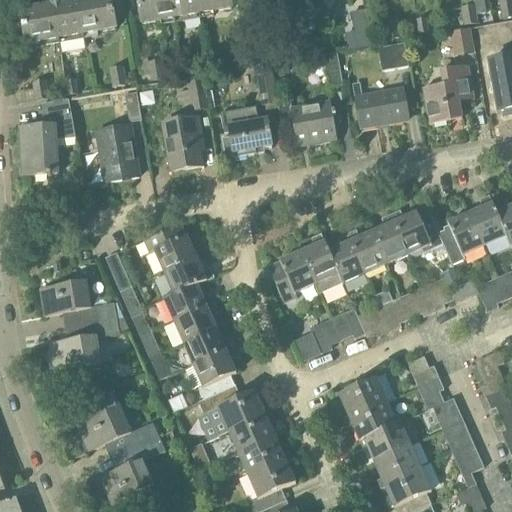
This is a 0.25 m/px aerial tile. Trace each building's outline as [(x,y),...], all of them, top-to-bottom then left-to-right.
[(110,0),(96,0),(77,3),(83,37),(116,31),(110,0)] [(175,21),(170,0),(137,0),(142,27),(175,21)] [(196,0),(170,0),(175,21),(175,25),(201,21),(200,17),(196,0)] [(196,0),(200,17),(232,11),(230,0),(196,0)] [(341,0),(284,0),(288,18),(320,12),(318,4),(341,0)] [(474,8),(475,17),(485,15),(482,0),(466,0),(468,9),(474,8)] [(511,1),(499,4),(502,21),(511,19),(511,1)] [(59,46),(84,41),(83,37),(77,3),(52,8),(58,42),(59,46)] [(58,42),(52,8),(20,13),(26,47),(58,42)] [(476,25),(475,17),(474,8),(468,9),(461,11),(464,27),(476,25)] [(396,22),(383,24),(387,41),(399,39),(396,22)] [(425,22),(417,23),(419,36),(428,34),(425,22)] [(368,27),(356,29),(360,49),(372,46),(368,27)] [(467,31),(450,34),(454,58),(471,56),(467,31)] [(281,60),(279,48),(255,52),(257,64),(281,60)] [(394,72),(390,49),(377,51),(381,74),(394,72)] [(220,54),(207,56),(210,73),(223,71),(220,54)] [(337,57),(324,59),(329,90),(342,88),(337,57)] [(511,59),(489,64),(499,115),(511,112),(511,59)] [(162,64),(149,66),(152,83),(165,81),(162,64)] [(191,64),(183,65),(185,78),(193,76),(191,64)] [(274,91),(269,67),(256,70),(260,93),(274,91)] [(444,88),(423,92),(429,127),(462,121),(459,105),(474,102),(468,68),(441,73),(444,88)] [(123,71),(110,73),(113,90),(126,87),(123,71)] [(74,83),(66,85),(68,98),(77,96),(74,83)] [(203,84),(188,86),(193,113),(207,111),(203,84)] [(45,85),(33,87),(36,103),(48,101),(45,85)] [(402,94),(355,102),(360,132),(408,123),(402,94)] [(141,125),(136,96),(124,98),(129,127),(141,125)] [(68,103),(41,108),(43,131),(19,133),(23,180),(47,178),(47,179),(50,179),(50,178),(58,177),(55,143),(75,141),(68,103)] [(290,105),(278,108),(281,123),(292,121),(297,151),(337,144),(330,105),(292,112),(290,105)] [(223,137),(228,136),(229,141),(221,142),(225,163),(256,158),(255,154),(272,151),(267,124),(258,125),(256,111),(220,117),(223,137)] [(198,120),(163,126),(171,175),(202,170),(198,145),(202,145),(198,120)] [(131,131),(97,136),(105,187),(139,181),(131,131)] [(482,210),(470,216),(484,248),(506,239),(496,216),(488,198),(479,203),(482,210)] [(510,248),(511,247),(511,198),(505,202),(508,210),(496,216),(506,239),(510,248)] [(400,213),(390,218),(408,257),(420,252),(422,256),(442,247),(434,226),(429,215),(418,220),(416,216),(403,222),(400,213)] [(434,226),(442,247),(451,268),(464,262),(462,258),(484,248),(470,216),(447,227),(449,231),(438,236),(434,226)] [(385,230),(372,235),(386,267),(408,257),(390,218),(381,222),(385,230)] [(154,254),(163,276),(196,262),(186,239),(181,241),(176,230),(144,244),(149,256),(154,254)] [(364,277),(386,267),(372,235),(359,241),(356,233),(346,237),(364,277)] [(302,255),(316,287),(320,297),(342,287),(328,255),(321,237),(311,241),(315,249),(302,255)] [(364,277),(346,237),(337,241),(341,249),(328,255),(342,287),(364,277)] [(316,287),(302,255),(279,265),(281,269),(269,275),(284,307),(297,301),(295,296),(316,287)] [(115,256),(104,261),(119,296),(131,291),(115,256)] [(163,276),(173,297),(173,298),(196,288),(196,289),(214,281),(209,271),(201,275),(196,262),(163,276)] [(511,273),(497,280),(507,302),(511,300),(511,273)] [(496,307),(507,302),(497,280),(476,290),(487,316),(498,311),(496,307)] [(443,308),(453,303),(454,303),(450,293),(444,281),(422,290),(434,316),(445,311),(443,308)] [(472,283),(450,293),(454,303),(453,303),(455,307),(478,297),(472,283)] [(65,330),(116,322),(114,306),(90,310),(86,285),(40,293),(44,319),(63,316),(65,330)] [(163,301),(173,324),(214,306),(210,297),(201,300),(196,289),(196,288),(173,298),(173,297),(163,301)] [(423,321),(434,316),(422,290),(401,300),(410,322),(421,317),(423,321)] [(119,296),(129,318),(140,312),(131,291),(119,296)] [(399,327),(410,322),(401,300),(378,310),(390,335),(401,331),(399,327)] [(218,315),(214,306),(173,324),(183,346),(215,331),(210,319),(218,315)] [(366,342),(374,338),(378,337),(379,340),(390,335),(378,310),(357,319),(365,338),(366,342)] [(140,312),(129,318),(139,340),(150,334),(140,312)] [(354,312),(331,322),(341,344),(352,339),(354,343),(365,338),(357,319),(354,312)] [(116,322),(65,330),(67,345),(50,348),(54,374),(100,366),(96,340),(119,337),(116,322)] [(330,349),(341,344),(331,322),(309,331),(311,335),(321,357),(332,352),(330,349)] [(183,346),(193,368),(233,350),(229,340),(221,344),(215,331),(183,346)] [(139,340),(148,361),(160,356),(150,334),(139,340)] [(197,391),(202,402),(203,403),(224,393),(224,394),(235,389),(230,378),(235,376),(229,363),(237,359),(233,350),(193,368),(202,389),(197,391)] [(474,364),(475,366),(484,387),(480,389),(485,401),(506,391),(496,369),(503,366),(498,354),(474,364)] [(148,361),(158,383),(170,378),(160,356),(148,361)] [(417,390),(438,380),(433,369),(428,371),(423,359),(407,367),(417,390)] [(344,424),(385,406),(394,402),(383,377),(338,397),(347,417),(342,419),(344,424)] [(427,413),(431,411),(443,406),(438,395),(443,392),(438,380),(417,390),(427,413)] [(495,410),(500,422),(511,416),(511,404),(506,391),(485,401),(490,413),(495,410)] [(105,448),(110,461),(159,440),(152,426),(130,436),(111,392),(75,408),(84,427),(78,430),(89,455),(105,448)] [(229,404),(224,394),(224,393),(203,403),(202,402),(196,405),(202,418),(217,411),(227,432),(263,416),(253,394),(229,404)] [(167,404),(173,417),(187,410),(181,398),(167,404)] [(442,433),(462,424),(452,402),(443,406),(431,411),(442,433)] [(385,406),(344,424),(346,428),(351,426),(358,443),(363,441),(394,427),(385,406)] [(227,432),(237,455),(273,439),(263,416),(227,432)] [(511,416),(500,422),(503,429),(505,432),(499,435),(505,446),(511,443),(511,416)] [(462,424),(442,433),(452,456),(473,447),(462,424)] [(363,441),(373,464),(410,448),(399,425),(394,427),(363,441)] [(283,461),(273,439),(237,455),(247,478),(283,461)] [(159,440),(110,461),(116,474),(100,481),(111,506),(153,488),(142,463),(165,454),(159,440)] [(189,452),(198,474),(210,468),(200,447),(189,452)] [(467,491),(475,487),(470,476),(483,471),(473,447),(452,456),(467,491)] [(373,464),(383,487),(420,471),(410,448),(373,464)] [(242,508),(243,511),(263,511),(274,507),(269,497),(294,486),(283,461),(247,478),(257,501),(242,508)] [(198,474),(207,495),(219,490),(210,468),(198,474)] [(420,471),(383,487),(394,510),(399,507),(401,511),(419,511),(431,507),(426,496),(430,494),(420,471)] [(465,506),(467,511),(482,511),(486,510),(475,487),(467,491),(455,496),(460,508),(465,506)] [(0,511),(20,511),(16,501),(0,506),(0,511)] [(302,511),(301,509),(293,511),(289,511),(285,502),(274,507),(263,511),(302,511)]
